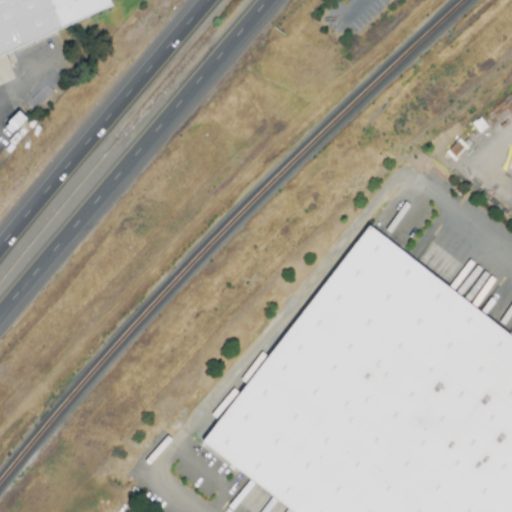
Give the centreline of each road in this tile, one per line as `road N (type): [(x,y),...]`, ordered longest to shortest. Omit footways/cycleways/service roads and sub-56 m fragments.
road 1 (motorway): [(0,312),(266,0)]
road 2 (motorway): [(206,0),(0,245)]
